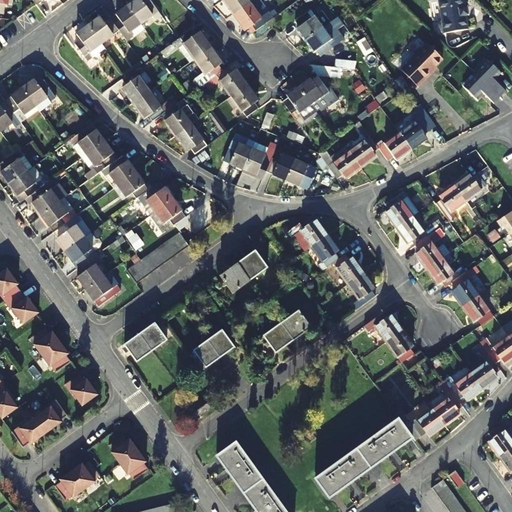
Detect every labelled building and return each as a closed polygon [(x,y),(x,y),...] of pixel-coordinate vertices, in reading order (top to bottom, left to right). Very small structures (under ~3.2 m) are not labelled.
[(136,0),(129,6),(142,24),(153,15),(157,20),(163,15),(151,0),(136,0)] [(249,0),(224,0),(235,14),(251,3),(249,0)] [(258,12),(265,7),(259,0),(254,0),(251,3),(235,14),(246,30),(250,27),(254,32),(273,18),(269,13),(262,18),(258,12)] [(464,7),(462,0),(439,0),(445,33),(468,29),(467,27),(469,24),(468,20),(466,18),(465,15),(464,7)] [(117,15),(121,20),(115,24),(120,31),(127,41),(134,36),(135,37),(146,29),(142,24),(129,6),(117,15)] [(324,27),(332,21),(324,9),(313,17),(309,12),(296,22),(300,27),(298,29),(306,40),(324,27)] [(90,25),(103,43),(120,31),(115,24),(111,18),(106,22),(102,16),(90,25)] [(103,43),(90,25),(78,34),(82,40),(77,44),(89,60),(106,48),(103,43)] [(324,27),(306,40),(315,52),(318,51),(322,56),(333,48),(335,49),(341,45),(335,38),(333,39),(324,27)] [(180,47),(185,44),(196,58),(212,47),(200,31),(197,34),(193,28),(175,41),(180,47)] [(366,38),(359,42),(365,54),(372,49),(366,38)] [(443,59),(428,43),(402,69),(419,87),(426,80),(424,78),(443,59)] [(212,47),(196,58),(207,74),(205,75),(204,73),(195,79),(201,87),(218,75),(223,70),(219,64),(222,62),(212,47)] [(336,59),(335,68),(341,68),(356,70),(357,62),(336,59)] [(494,79),(501,72),(491,62),(481,72),(478,69),(472,75),(475,78),(465,88),(476,98),(482,92),(495,103),(507,91),(494,79)] [(340,78),(341,68),(335,68),(309,64),(317,75),(340,78)] [(237,69),(234,72),(229,66),(223,70),(218,75),(233,96),(248,84),(237,69)] [(350,80),(353,71),(343,69),(341,77),(350,80)] [(151,91),(136,70),(127,77),(124,79),(128,85),(124,88),(135,102),(151,91)] [(57,97),(41,75),(23,88),(39,110),(41,112),(52,104),(51,102),(57,97)] [(313,81),(311,78),(300,87),(317,112),(319,113),(336,100),(319,77),(313,81)] [(256,103),(259,100),(248,84),(233,96),(228,99),(235,109),(236,108),(244,119),(260,108),(256,103)] [(302,116),(305,120),(317,112),(300,87),(288,96),(289,98),(284,102),(296,120),(302,116)] [(6,101),(22,123),(39,110),(23,88),(6,101)] [(378,101),(386,95),(383,90),(375,96),(378,101)] [(151,91),(135,102),(146,117),(150,115),(154,120),(166,112),(178,104),(173,98),(162,106),(151,91)] [(0,104),(0,129),(1,132),(13,123),(21,134),(27,129),(22,123),(6,101),(0,104)] [(178,104),(166,112),(170,117),(166,120),(177,135),(193,124),(178,104)] [(229,128),(233,125),(224,113),(220,116),(229,128)] [(274,116),(268,114),(263,127),(269,128),(274,116)] [(412,118),(416,123),(400,134),(411,149),(427,138),(424,135),(430,130),(418,114),(412,118)] [(76,145),(79,142),(87,154),(105,141),(93,123),(72,139),(76,145)] [(193,124),(177,135),(188,150),(192,148),(196,153),(208,145),(193,124)] [(411,149),(400,134),(379,148),(388,160),(394,156),(396,160),(411,149)] [(236,135),(225,160),(244,169),(255,143),(236,135)] [(376,156),(374,153),(379,148),(371,136),(350,151),(361,166),(376,156)] [(101,171),(118,159),(105,141),(87,154),(96,167),(86,174),(90,179),(101,171)] [(272,158),(276,149),(269,146),(268,149),(255,143),(244,169),(263,178),(266,172),(272,158)] [(344,174),(346,177),(361,166),(350,151),(335,162),(326,149),(320,153),(338,178),(344,174)] [(16,152),(0,164),(0,170),(10,184),(28,171),(32,168),(20,150),(16,152)] [(119,186),(137,172),(124,154),(118,159),(101,171),(114,189),(119,186)] [(272,158),(266,172),(286,180),(295,159),(282,154),(279,160),(272,158)] [(295,159),(286,180),(306,189),(312,175),(307,173),(309,165),(295,159)] [(26,199),(44,185),(40,179),(36,181),(28,171),(10,184),(22,201),(26,199)] [(119,186),(127,198),(133,193),(137,198),(139,197),(149,190),(137,172),(119,186)] [(466,201),(488,185),(478,173),(473,177),(470,174),(455,185),(466,201)] [(64,198),(68,195),(59,183),(56,185),(52,180),(44,185),(26,199),(30,205),(32,203),(41,215),(64,198)] [(149,190),(139,197),(151,215),(174,199),(161,181),(149,190)] [(443,199),(437,203),(450,221),(450,222),(456,217),(452,211),(466,201),(455,185),(440,196),(443,199)] [(123,201),(127,198),(119,186),(114,189),(123,201)] [(413,216),(418,213),(403,192),(393,199),(391,196),(383,200),(390,210),(387,212),(398,227),(413,216)] [(66,224),(77,215),(64,198),(41,215),(54,232),(66,224)] [(164,233),(186,217),(174,199),(151,215),(164,233)] [(511,211),(497,222),(500,225),(503,223),(511,236),(511,211)] [(413,216),(398,227),(409,242),(412,240),(416,246),(441,228),(436,221),(423,230),(413,216)] [(307,251),(313,246),(328,235),(317,220),(305,229),(301,224),(295,227),(292,224),(285,229),(292,239),(296,236),(307,251)] [(66,224),(54,232),(66,250),(85,236),(76,225),(70,229),(66,224)] [(441,228),(416,246),(420,251),(417,254),(428,269),(443,258),(433,243),(445,234),(441,228)] [(180,232),(174,237),(184,249),(191,244),(188,241),(180,232)] [(90,233),(66,250),(79,268),(92,258),(97,254),(93,249),(99,245),(100,242),(98,240),(95,240),(90,233)] [(334,263),(340,258),(336,253),(339,250),(328,235),(313,246),(324,262),(319,265),(323,270),(334,263)] [(174,237),(168,241),(178,254),(184,249),(174,237)] [(168,241),(163,245),(172,258),(178,254),(168,241)] [(163,245),(157,249),(166,262),(172,258),(163,245)] [(157,249),(151,253),(160,266),(166,262),(157,249)] [(239,264),(251,281),(268,268),(256,251),(239,264)] [(151,253),(146,257),(155,270),(160,266),(151,253)] [(83,273),(77,278),(86,289),(104,276),(96,264),(101,260),(97,254),(92,258),(79,268),(83,273)] [(340,258),(334,263),(349,284),(365,272),(354,257),(350,259),(346,254),(340,258)] [(149,274),(155,270),(146,257),(141,260),(140,262),(149,274)] [(439,285),(448,278),(452,283),(466,272),(462,267),(454,273),(443,258),(428,269),(439,285)] [(140,262),(134,266),(143,279),(149,274),(140,262)] [(239,264),(221,276),(233,293),(251,281),(239,264)] [(128,270),(137,283),(143,279),(134,266),(128,270)] [(456,288),(452,291),(463,306),(479,295),(469,280),(477,274),(473,268),(466,272),(452,283),(456,288)] [(0,296),(5,303),(21,292),(16,286),(18,285),(6,269),(0,273),(0,296)] [(118,285),(119,284),(110,272),(104,276),(86,289),(99,307),(121,291),(118,285)] [(360,299),(353,304),(357,310),(377,296),(372,290),(376,287),(365,272),(349,284),(360,299)] [(25,299),(21,292),(5,303),(16,318),(17,317),(23,325),(36,315),(38,314),(27,298),(25,299)] [(474,322),(478,319),(482,324),(494,316),(479,295),(463,306),(474,322)] [(294,340),(311,328),(299,310),(281,323),(294,340)] [(392,315),(389,317),(385,311),(365,326),(369,332),(377,327),(387,342),(403,330),(392,315)] [(140,334),(152,351),(167,340),(155,323),(140,334)] [(281,323),(264,336),(276,353),(294,340),(281,323)] [(41,357),(58,345),(54,340),(57,339),(52,332),(49,333),(45,327),(30,338),(35,344),(33,345),(41,357)] [(208,341),(221,358),(236,347),(224,329),(208,341)] [(403,330),(387,342),(402,362),(415,353),(411,348),(414,345),(403,330)] [(140,334),(125,345),(137,362),(152,351),(140,334)] [(494,348),(488,339),(482,343),(488,352),(496,364),(502,360),(505,363),(511,358),(511,341),(509,337),(494,348)] [(208,341),(193,351),(206,368),(221,358),(208,341)] [(61,349),(58,345),(41,357),(50,368),(52,367),(56,373),(70,363),(70,362),(66,356),(68,355),(63,348),(61,349)] [(471,373),(482,388),(497,377),(495,375),(501,370),(496,364),(488,352),(482,356),(486,362),(471,373)] [(450,388),(459,400),(465,397),(467,399),(482,388),(471,373),(450,388)] [(84,380),(80,374),(78,375),(66,384),(76,399),(78,398),(83,406),(88,402),(98,395),(86,379),(84,380)] [(0,417),(1,420),(17,408),(12,401),(13,400),(2,385),(0,386),(0,417)] [(433,409),(444,425),(460,414),(458,411),(463,406),(459,400),(450,388),(448,385),(442,389),(448,398),(433,409)] [(42,412),(35,418),(46,434),(62,422),(60,421),(67,416),(56,400),(41,411),(42,412)] [(194,413),(199,419),(212,409),(208,403),(197,411),(194,413)] [(427,433),(430,435),(444,425),(433,409),(413,423),(411,421),(405,426),(413,437),(418,434),(421,437),(427,433)] [(46,434),(35,418),(27,423),(26,422),(12,433),(23,448),(29,443),(31,445),(46,434)] [(412,438),(399,419),(316,479),(330,498),(412,438)] [(492,439),(489,442),(500,457),(511,448),(511,434),(509,436),(506,431),(511,426),(511,424),(508,419),(488,433),(492,439)] [(119,464),(136,452),(132,448),(135,446),(130,439),(127,441),(123,435),(115,440),(108,445),(113,452),(111,453),(119,464)] [(286,511),(236,443),(217,456),(257,511),(286,511)] [(511,448),(500,457),(511,472),(511,471),(511,448)] [(139,457),(136,452),(119,464),(128,476),(129,474),(134,481),(148,470),(144,464),(146,462),(141,455),(139,457)] [(76,471),(72,474),(84,490),(95,482),(94,480),(100,476),(89,461),(83,466),(82,463),(75,468),(76,471)] [(463,481),(456,470),(449,475),(456,486),(463,481)] [(72,499),(84,490),(72,474),(67,477),(65,475),(59,480),(60,482),(54,487),(65,501),(71,497),(72,499)] [(466,511),(443,480),(432,488),(449,511),(466,511)]
